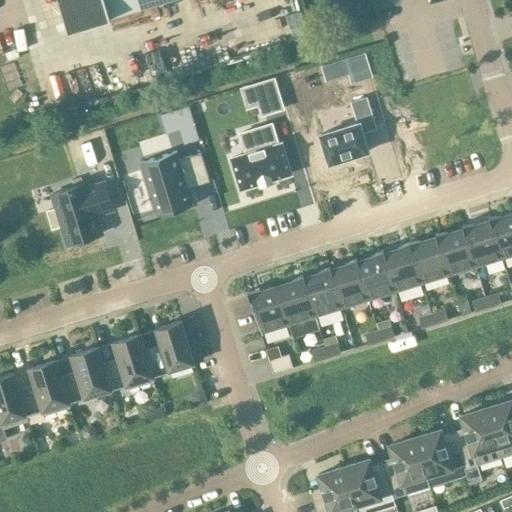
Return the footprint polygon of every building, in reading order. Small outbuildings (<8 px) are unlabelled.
[(111,19),(105,0),(56,0),(66,32),(111,19)] [(105,0),(111,19),(172,0),(105,0)] [(359,54),(344,59),(352,82),(366,77),(359,54)] [(274,78),(253,85),(262,115),(283,108),(274,78)] [(352,106),(359,126),(320,139),(328,164),(368,151),(363,136),(377,131),(368,101),(352,106)] [(243,158),(231,161),(240,193),(260,187),(261,188),(272,185),(272,183),(292,177),(283,146),(275,148),(269,127),(237,137),(243,158)] [(177,151),(140,162),(140,163),(141,163),(157,214),(156,215),(156,216),(193,205),(193,204),(192,204),(186,185),(193,183),(194,186),(210,181),(201,152),(178,160),(176,152),(177,152),(177,151)] [(56,208),(47,211),(53,228),(61,225),(67,244),(102,234),(96,215),(113,209),(105,182),(88,187),(86,183),(52,193),(56,208)] [(500,259),(511,255),(511,214),(489,222),(488,218),(487,218),(500,259)] [(500,259),(487,218),(488,222),(462,230),(461,226),(460,226),(473,268),(500,259)] [(446,276),(473,268),(460,226),(461,230),(435,238),(434,234),(434,235),(446,276)] [(420,284),(446,276),(434,235),(433,235),(434,239),(409,246),(408,243),(407,243),(420,284)] [(420,284),(407,243),(406,243),(407,247),(382,255),(381,251),(380,251),(393,293),(420,284)] [(366,301),(393,293),(380,251),(381,255),(355,263),(354,259),(353,259),(366,301)] [(327,267),(327,268),(340,309),(366,301),(353,259),(353,260),(354,263),(328,271),(327,267)] [(313,317),(340,309),(327,268),(326,268),(327,272),(302,280),(301,276),(300,276),(313,317)] [(286,326),(313,317),(300,276),(299,276),(301,280),(274,288),(286,326)] [(286,326),(274,288),(248,296),(247,292),(246,293),(259,337),(261,336),(260,334),(286,326)] [(496,295),(483,299),(486,308),(499,304),(496,295)] [(472,312),(486,308),(483,299),(470,303),(472,312)] [(429,315),(432,325),(445,321),(442,311),(429,315)] [(419,329),(432,325),(429,315),(416,319),(419,329)] [(149,380),(150,379),(168,374),(167,372),(192,365),(178,322),(153,330),(158,348),(142,352),(141,353),(149,380)] [(376,332),(379,341),(392,337),(389,328),(376,332)] [(379,341),(376,332),(363,336),(365,346),(379,341)] [(141,353),(142,352),(137,335),(111,343),(116,361),(100,366),(99,366),(107,391),(106,391),(107,393),(125,387),(126,391),(151,383),(150,379),(149,380),(141,353)] [(335,344),(322,348),(325,358),(338,354),(335,344)] [(99,366),(100,366),(95,348),(69,356),(74,374),(58,379),(57,379),(66,405),(84,400),(84,398),(106,391),(107,391),(99,366)] [(312,362),(325,358),(322,348),(309,353),(312,362)] [(286,355),(267,361),(271,375),(290,369),(286,355)] [(57,379),(58,379),(53,361),(27,369),(32,387),(16,392),(24,418),(41,413),(42,417),(67,409),(66,405),(57,379)] [(0,429),(0,430),(25,422),(24,418),(16,392),(11,374),(0,377),(0,429)] [(511,410),(509,401),(484,409),(499,459),(511,455),(511,410)] [(499,459),(484,409),(459,417),(464,435),(453,438),(463,470),(499,459)] [(463,470),(453,438),(441,442),(438,431),(412,439),(426,482),(463,470)] [(426,482),(412,439),(387,446),(393,464),(381,468),(389,494),(392,493),(393,498),(427,487),(426,482)] [(366,502),(389,494),(381,468),(370,471),(366,460),(341,468),(354,511),(357,511),(355,505),(366,502)] [(354,511),(341,468),(316,476),(321,494),(309,498),(313,511),(354,511)] [(504,508),(511,504),(511,500),(510,496),(500,500),(504,508)]
